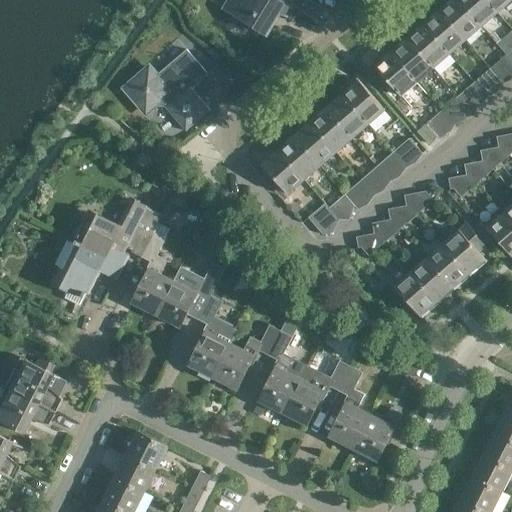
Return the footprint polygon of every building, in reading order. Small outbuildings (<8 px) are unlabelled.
[(299,10),(282,0),(228,0),(223,8),(266,34),(279,14),(292,22),(299,10)] [(282,0),(299,10),(321,23),(326,14),(325,10),(308,0),(282,0)] [(482,27),(458,0),(448,0),(438,9),(466,41),(482,27)] [(486,0),(458,0),(482,27),(498,13),(486,0)] [(511,0),(486,0),(498,13),(511,0)] [(438,9),(422,23),(450,55),(466,41),(438,9)] [(406,37),(434,68),(450,55),(422,23),(406,37)] [(406,37),(390,51),(418,82),(434,68),(406,37)] [(126,88),(127,89),(148,113),(155,106),(166,107),(187,131),(211,110),(190,86),(206,72),(187,49),(157,75),(150,67),(126,88)] [(418,82),(390,51),(373,65),(401,97),(418,82)] [(511,61),(506,55),(491,69),(503,83),(511,77),(511,61)] [(503,83),(491,69),(474,83),(487,97),(497,93),(503,83)] [(341,94),(368,126),(385,111),(357,80),(341,94)] [(474,83),(458,97),(471,111),(480,107),(487,97),(474,83)] [(341,94),(325,108),(352,139),(368,126),(341,94)] [(471,111),(458,97),(442,111),(455,125),(464,121),(471,111)] [(309,122),(337,153),(352,139),(325,108),(309,122)] [(426,125),(437,136),(438,139),(449,134),(455,125),(442,111),(426,125)] [(309,122),(293,135),(321,167),(337,153),(309,122)] [(511,154),(511,133),(498,137),(499,148),(503,148),(510,156),(511,154)] [(293,135),(278,149),(305,181),(321,167),(293,135)] [(409,139),(393,153),(406,169),(416,164),(423,154),(409,139)] [(494,170),(510,156),(503,148),(499,148),(481,151),(483,162),(486,161),(494,170)] [(305,181),(278,149),(261,163),(289,195),(305,181)] [(406,169),(393,153),(377,167),(390,183),(399,178),(406,169)] [(486,161),(483,162),(465,165),(468,176),(471,176),(478,184),(494,170),(486,161)] [(377,167),(361,181),(374,197),(383,192),(390,183),(377,167)] [(462,199),(478,184),(471,176),(468,176),(449,180),(450,191),(454,190),(462,199)] [(344,196),(354,207),(358,211),(367,206),(374,197),(361,181),(344,196)] [(433,199),(426,191),(404,195),(406,206),(409,205),(416,214),(433,199)] [(344,196),(328,210),(333,214),(338,221),(349,222),(354,207),(344,196)] [(141,256),(153,234),(162,216),(133,201),(119,227),(96,215),(90,227),(86,225),(77,243),(110,260),(115,250),(121,254),(125,247),(141,256)] [(511,203),(502,212),(511,222),(511,203)] [(401,228),(416,214),(409,205),(406,206),(388,209),(389,219),(393,219),(401,228)] [(328,218),(333,214),(328,210),(324,213),(313,222),(323,233),(328,218)] [(511,222),(502,212),(486,226),(511,256),(511,222)] [(385,241),(401,228),(393,219),(389,219),(372,223),(374,234),(378,233),(385,241)] [(459,230),(443,244),(470,276),(487,262),(459,230)] [(369,256),(385,241),(378,233),(374,234),(356,237),(357,247),(361,248),(369,256)] [(165,240),(153,234),(141,256),(153,262),(132,304),(156,316),(173,282),(161,275),(168,262),(157,256),(165,240)] [(110,260),(77,243),(57,283),(85,298),(99,269),(116,278),(127,257),(121,254),(115,250),(110,260)] [(470,276),(443,244),(427,258),(455,290),(470,276)] [(427,258),(411,272),(439,304),(455,290),(427,258)] [(186,289),(173,282),(156,316),(179,328),(192,303),(204,309),(210,296),(224,269),(212,263),(204,280),(193,274),(186,289)] [(439,304),(411,272),(395,286),(423,318),(439,304)] [(213,378),(231,344),(237,332),(213,318),(221,301),(210,296),(204,309),(199,319),(210,325),(189,366),(213,378)] [(244,350),(231,344),(213,378),(237,391),(258,349),(269,355),(281,331),(269,326),(261,342),(251,337),(244,350)] [(292,337),(281,331),(269,355),(279,360),(258,401),(284,414),(301,379),(288,372),(294,360),(283,354),(292,337)] [(358,353),(348,348),(342,362),(351,366),(358,353)] [(419,366),(401,358),(396,369),(413,378),(419,366)] [(11,389),(56,412),(63,398),(55,391),(56,388),(61,390),(66,380),(26,360),(11,389)] [(301,379),(284,414),(307,426),(328,384),(339,390),(351,367),(340,362),(332,378),(321,373),(315,386),(301,379)] [(351,367),(339,390),(350,395),(329,436),(354,449),(371,414),(358,408),(364,395),(354,389),(362,373),(351,367)] [(56,412),(11,389),(0,410),(0,420),(24,433),(31,420),(49,425),(56,412)] [(371,414),(354,449),(378,461),(402,414),(391,408),(385,421),(371,414)] [(496,432),(511,440),(511,412),(507,410),(496,432)] [(138,432),(126,455),(157,470),(168,447),(138,432)] [(511,440),(496,432),(484,454),(511,468),(511,440)] [(0,473),(13,480),(20,468),(6,455),(12,443),(0,436),(0,473)] [(511,474),(511,468),(484,454),(473,476),(503,492),(511,474)] [(126,455),(115,477),(146,492),(157,470),(126,455)] [(201,471),(193,488),(203,493),(211,476),(201,471)] [(13,480),(0,473),(0,490),(7,492),(13,480)] [(473,476),(462,498),(488,511),(492,511),(503,492),(473,476)] [(104,499),(130,511),(135,511),(146,492),(115,477),(104,499)] [(193,488),(181,510),(185,511),(193,511),(203,493),(193,488)] [(488,511),(462,498),(454,511),(488,511)] [(130,511),(104,499),(97,511),(130,511)]
